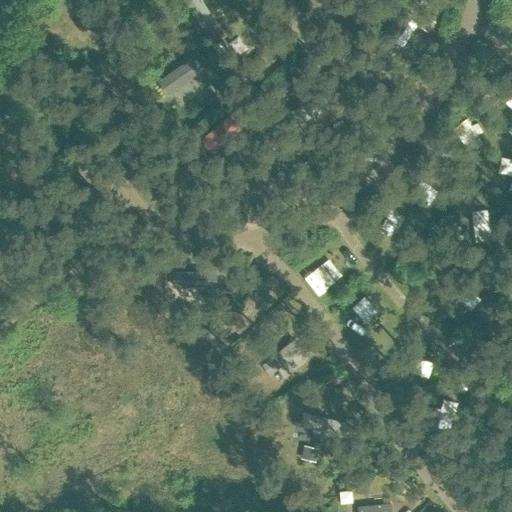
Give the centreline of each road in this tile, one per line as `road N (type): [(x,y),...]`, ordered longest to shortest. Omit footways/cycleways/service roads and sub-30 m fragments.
road 1 (unknown): [(254,240),(341,332),(437,480),(492,511)]
road 2 (unknown): [(268,0),(307,43),(347,63),(421,130)]
